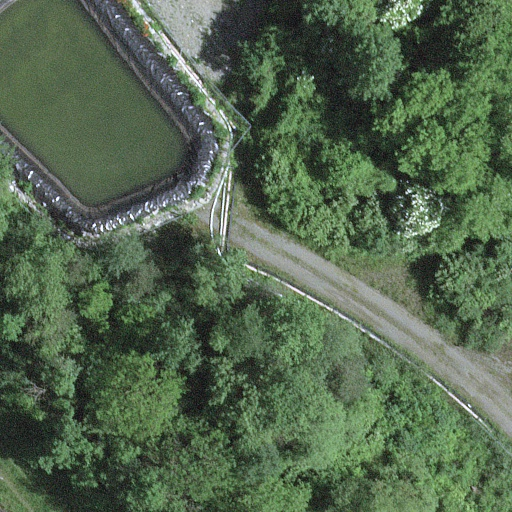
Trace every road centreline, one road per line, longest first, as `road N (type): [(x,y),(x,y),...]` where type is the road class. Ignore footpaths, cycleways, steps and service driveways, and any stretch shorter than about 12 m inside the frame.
road 1 (track): [(511,415),(340,288),(235,225)]
road 2 (track): [(340,288),(511,220)]
